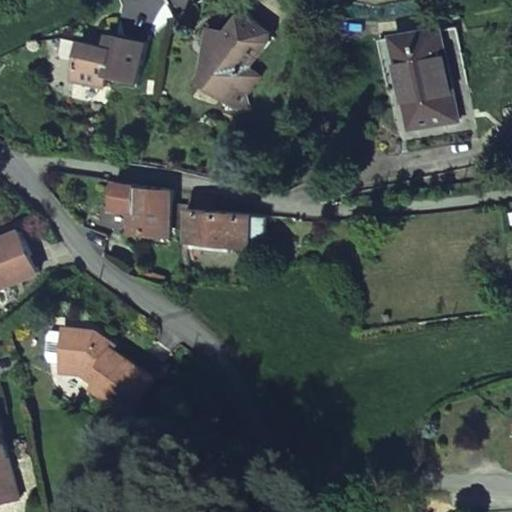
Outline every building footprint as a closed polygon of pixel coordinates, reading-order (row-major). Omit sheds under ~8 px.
[(270,31),(240,8),(225,27),(205,25),(202,43),(212,45),(211,54),(193,75),(220,97),(232,82),(242,90),(256,73),(245,63),(270,31)] [(473,118),(461,27),(398,37),(412,128),(473,118)] [(116,48),(84,43),(78,81),(110,87),(112,75),(144,80),(151,41),(118,36),(116,48)] [(135,214),(134,237),(173,240),(174,229),(175,206),(177,187),(118,180),(114,207),(135,214)] [(205,243),(252,247),(255,214),(214,210),(216,196),(192,193),(192,207),(191,231),(191,248),(204,249),(205,243)] [(175,206),(174,229),(191,231),(192,207),(175,206)] [(266,249),(270,215),(255,214),(252,247),(266,249)] [(0,288),(40,272),(23,231),(0,239),(0,288)] [(153,377),(114,348),(117,344),(97,331),(65,327),(60,362),(82,364),(97,376),(93,382),(90,385),(127,413),(153,377)] [(97,376),(82,364),(60,362),(60,371),(80,373),(93,382),(97,376)] [(0,421),(0,501),(18,498),(7,446),(5,446),(0,421)]
